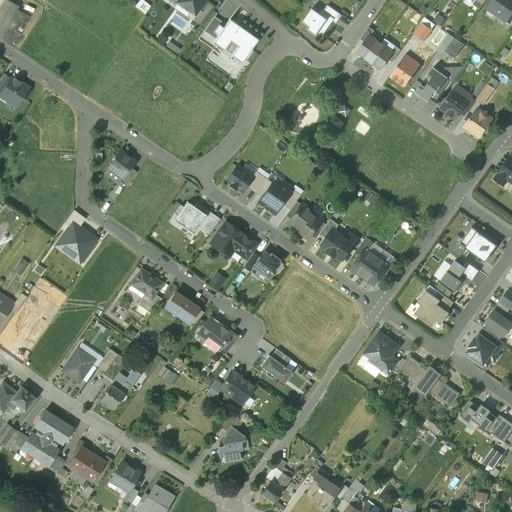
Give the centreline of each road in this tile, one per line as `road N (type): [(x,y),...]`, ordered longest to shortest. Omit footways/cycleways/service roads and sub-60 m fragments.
road 1 (residential): [(242,355),(252,325),(89,211),(88,108)]
road 2 (residential): [(232,505),(0,354)]
road 3 (residential): [(378,307),(232,505)]
road 4 (residential): [(378,307),(192,178)]
road 5 (residential): [(294,44),(267,60),(238,137),(192,178)]
road 6 (residential): [(466,146),(335,60)]
road 7 (residential): [(461,198),(378,307)]
road 8 (residential): [(192,178),(88,108)]
